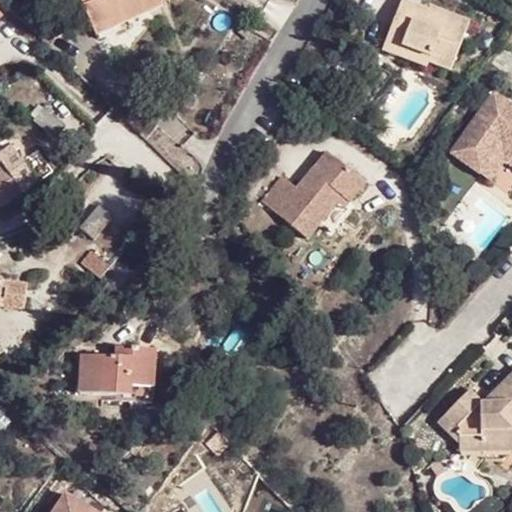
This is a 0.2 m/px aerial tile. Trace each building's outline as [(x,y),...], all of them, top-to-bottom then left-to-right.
[(117,26),(161,6),(158,0),(79,0),(98,41),(119,32),(117,26)] [(433,57),(431,64),(452,71),(469,22),(430,9),(429,14),(400,4),(383,52),(401,57),(402,54),(404,47),(433,57)] [(404,47),(402,54),(431,64),(433,57),(404,47)] [(511,102),(498,91),(452,150),(478,171),(502,140),(511,147),(511,102)] [(196,106),(195,103),(194,100),(191,99),(187,99),(185,100),(183,103),(183,106),(184,109),(186,111),(190,112),(193,111),(195,109),(196,106)] [(54,142),(65,130),(43,111),(32,123),(54,142)] [(478,171),(488,178),(504,158),(511,164),(511,147),(502,140),(478,171)] [(0,205),(3,210),(38,186),(12,149),(0,157),(0,205)] [(329,153),(271,213),(303,242),(361,180),(329,153)] [(78,228),(94,240),(111,218),(97,206),(78,228)] [(80,264),(99,280),(109,267),(91,251),(80,264)] [(1,281),(0,285),(0,304),(26,307),(28,285),(1,281)] [(132,388),(154,389),(156,352),(122,350),(121,360),(80,358),(77,395),(132,398),(132,388)] [(492,405),(511,383),(511,375),(483,404),(492,405)] [(511,383),(492,405),(483,404),(467,390),(444,414),(458,427),(458,439),(482,439),(481,445),(511,445),(511,383)] [(458,427),(444,414),(438,421),(458,439),(458,427)] [(482,439),(458,439),(457,454),(481,454),(482,458),(511,459),(511,445),(481,445),(482,439)] [(94,511),(67,495),(55,511),(94,511)]
